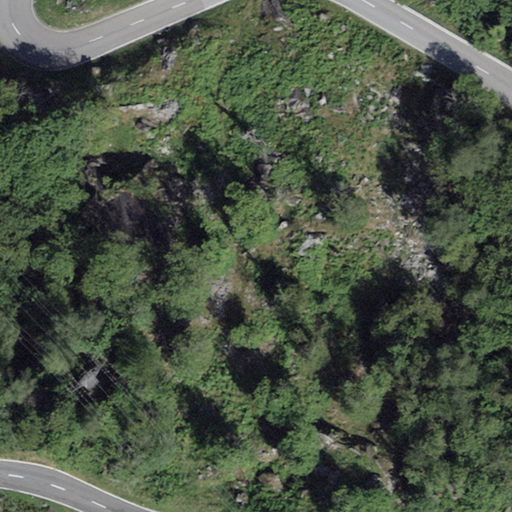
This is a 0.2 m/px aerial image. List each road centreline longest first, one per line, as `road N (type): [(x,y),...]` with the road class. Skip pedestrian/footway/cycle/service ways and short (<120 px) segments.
road 1 (tertiary): [(193,0),(61,49),(26,40),(9,0)]
road 2 (tertiary): [(511,88),(360,0)]
road 3 (tertiary): [(0,475),(117,511)]
